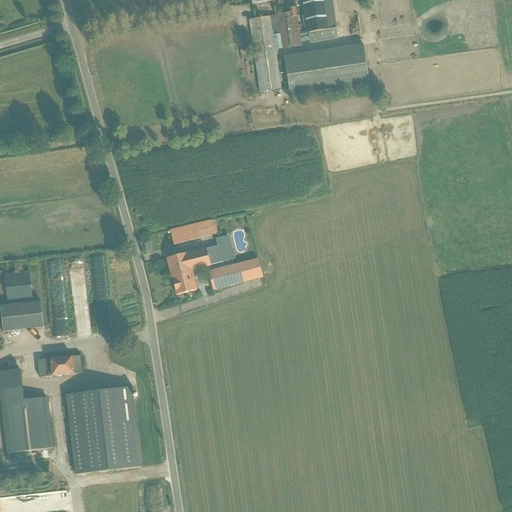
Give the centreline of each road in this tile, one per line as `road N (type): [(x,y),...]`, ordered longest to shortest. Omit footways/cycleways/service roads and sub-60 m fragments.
road 1 (residential): [(152,334),(63,0)]
road 2 (residential): [(179,511),(152,334)]
road 3 (unclassified): [(0,351),(152,334)]
